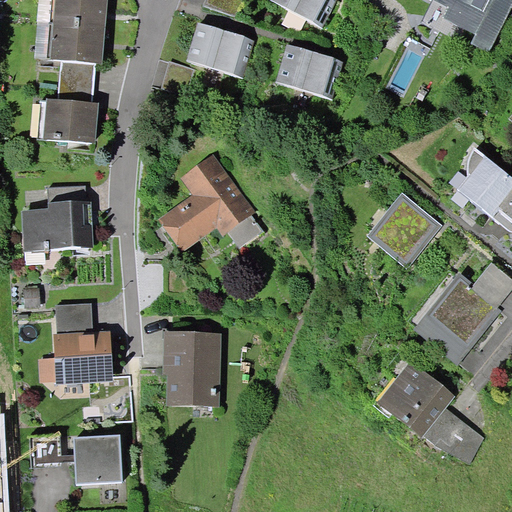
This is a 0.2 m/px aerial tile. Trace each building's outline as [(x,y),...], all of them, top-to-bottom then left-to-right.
[(54,0),(53,20),(104,24),(106,0),(54,0)] [(204,0),(201,6),(236,16),(243,0),(204,0)] [(329,0),(275,0),(274,3),(317,25),(329,0)] [(511,0),(433,0),(435,1),(424,27),(457,43),(464,29),(475,34),(471,43),(488,52),(511,4),(511,0)] [(102,61),(104,24),(53,20),(50,58),(61,58),(95,60),(102,61)] [(253,41),(202,27),(192,63),(243,77),(253,41)] [(339,64),(288,50),(278,86),(329,100),(339,64)] [(92,100),(95,60),(61,58),(58,98),(92,100)] [(95,141),(99,101),(92,100),(58,98),(47,97),(44,136),(95,141)] [(457,187),(493,216),(499,208),(503,212),(511,201),(511,177),(474,146),(471,151),(468,158),(466,166),(467,174),(457,187)] [(197,199),(170,220),(188,244),(215,224),(222,234),(247,215),(209,163),(184,182),(197,199)] [(79,206),(78,189),(45,191),(46,214),(24,215),(26,248),(38,247),(38,251),(42,251),(42,256),(46,255),(46,253),(86,251),(85,229),(79,230),(79,223),(81,223),(80,208),(84,208),(84,206),(79,206)] [(369,240),(404,268),(429,237),(424,233),(430,225),(400,201),(369,240)] [(511,201),(503,212),(511,218),(511,201)] [(197,267),(167,267),(167,297),(197,297),(197,267)] [(511,294),(511,285),(494,271),(478,291),(500,309),(511,294)] [(440,331),(429,344),(452,363),(463,350),(465,351),(490,320),(482,313),(489,305),(458,281),(426,320),(440,331)] [(24,309),(36,308),(35,293),(23,294),(24,309)] [(215,339),(170,338),(168,398),(213,399),(215,339)] [(57,383),(107,380),(105,339),(55,342),(57,383)] [(436,415),(449,399),(410,369),(398,385),(402,388),(384,412),(419,439),(420,438),(432,448),(468,466),(481,440),(464,427),(459,433),(436,415)] [(123,441),(75,443),(77,488),(125,486),(123,441)]
